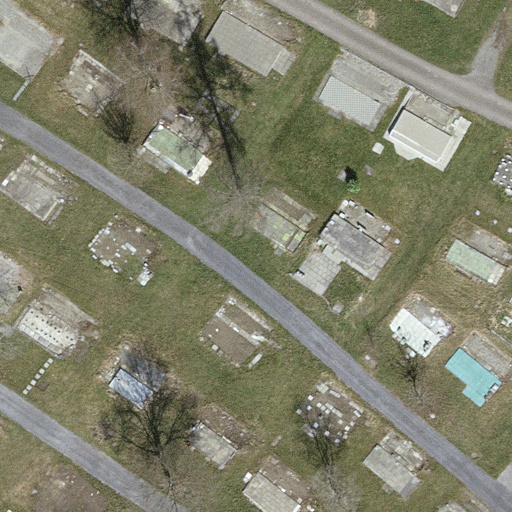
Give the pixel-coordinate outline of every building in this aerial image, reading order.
[(212,0),(131,0),(124,14),(188,47),(212,0)] [(265,0),(229,0),(210,44),(274,71),(298,14),(265,0)] [(437,0),(457,14),(467,0),(437,0)] [(345,48),(318,91),(373,125),(399,82),(345,48)] [(144,133),(194,174),(227,134),(177,93),(144,133)] [(400,95),(390,141),(454,154),(464,109),(400,95)] [(511,130),(493,177),(511,184),(511,130)] [(277,238),(303,195),(269,174),(243,217),(277,238)] [(356,189),(312,248),(357,282),(402,223),(356,189)] [(121,204),(89,244),(137,282),(170,242),(121,204)] [(0,237),(0,274),(18,251),(0,237)] [(34,305),(92,336),(106,310),(47,279),(34,305)] [(421,282),(387,315),(428,356),(462,323),(421,282)] [(234,285),(200,325),(243,362),(278,323),(234,285)] [(511,350),(479,324),(447,365),(491,399),(511,372),(511,350)] [(167,393),(181,371),(128,337),(114,359),(167,393)] [(343,447),(378,408),(330,365),(295,404),(343,447)] [(208,405),(192,442),(220,454),(237,417),(208,405)] [(362,459),(404,498),(439,460),(397,421),(362,459)] [(10,489),(45,511),(58,511),(81,478),(36,449),(10,489)] [(247,502),(277,511),(306,511),(320,470),(264,451),(247,502)] [(485,511),(493,501),(466,481),(443,511),(485,511)]
